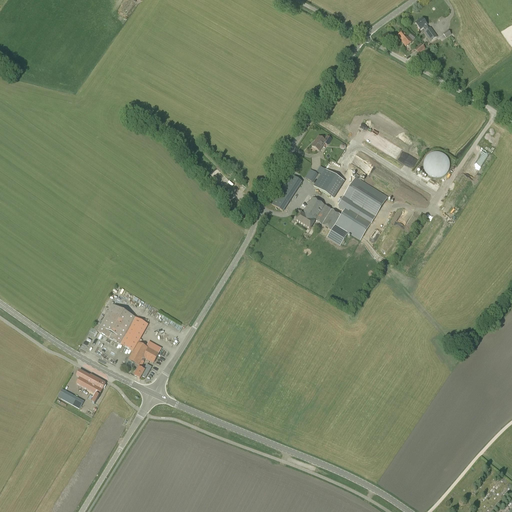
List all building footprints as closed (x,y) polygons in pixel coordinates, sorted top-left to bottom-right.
[(429,29),(427,26),(422,19),(415,24),(420,31),(423,29),(425,32),(423,33),(430,42),(437,38),(430,28),(429,29)] [(446,39),(451,35),(448,30),(442,34),(446,39)] [(407,38),(403,32),(397,36),(402,42),(401,43),(405,48),(411,43),(408,38),(407,38)] [(425,50),(421,45),(414,50),(418,55),(425,50)] [(324,141),(318,137),(311,147),(319,152),(324,144),(327,146),(331,140),(327,137),(324,141)] [(436,179),(438,179),(440,178),(443,178),(444,176),(446,175),(448,173),(449,171),(449,169),(450,167),(450,165),(449,162),(448,160),(447,158),(446,157),(444,155),(442,154),(440,153),(438,153),(436,153),(434,153),(431,154),(429,155),(428,156),(426,158),(425,160),(424,162),(424,164),(423,166),(424,168),(424,170),(425,172),(426,174),(428,176),(430,177),(432,178),(434,179),(436,179)] [(312,183),(317,175),(310,170),(305,178),(312,183)] [(336,186),(321,175),(313,187),(329,197),(336,186)] [(289,202),(302,182),(292,176),(282,193),(284,195),(282,198),(285,200),(284,201),(285,202),(287,200),(289,202)] [(374,220),(388,198),(361,181),(347,203),(374,220)] [(341,216),(313,198),(303,215),(301,213),(296,221),(310,230),(315,221),(331,231),(327,239),(340,247),(342,244),(343,245),(345,242),(343,242),(348,234),(360,242),(372,223),(346,208),(341,216)] [(271,205),(283,212),(287,206),(275,199),(271,205)] [(360,212),(359,215),(372,222),(374,220),(360,212)] [(153,364),(159,354),(138,343),(148,325),(111,305),(97,332),(133,352),(128,361),(138,366),(141,361),(144,362),(145,360),(153,364)] [(146,379),(152,368),(147,365),(144,371),(139,368),(134,377),(134,378),(136,379),(137,378),(140,380),(142,376),(146,379)] [(90,376),(79,370),(76,377),(80,378),(76,385),(95,395),(93,398),(94,399),(92,403),(95,405),(106,385),(101,382),(102,381),(91,375),(90,376)] [(80,410),(84,403),(61,390),(57,398),(80,410)]
